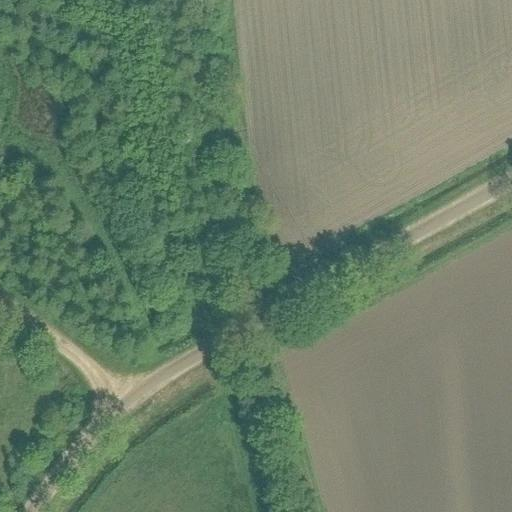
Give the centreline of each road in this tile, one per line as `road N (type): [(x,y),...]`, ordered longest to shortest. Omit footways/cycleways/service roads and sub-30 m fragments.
road 1 (tertiary): [(32,511),(118,407),(185,360),(511,179)]
road 2 (track): [(233,0),(264,318)]
road 3 (track): [(118,407),(77,357),(0,303)]
